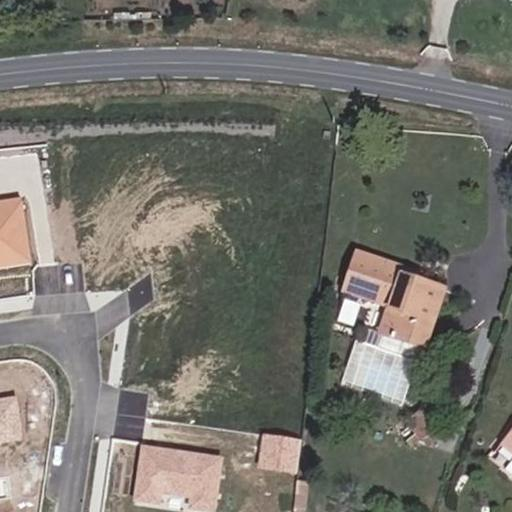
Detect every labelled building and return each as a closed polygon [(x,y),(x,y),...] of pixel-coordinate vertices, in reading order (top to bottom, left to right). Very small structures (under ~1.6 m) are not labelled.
[(0,267),(29,263),(18,199),(0,201),(0,267)] [(402,274),(404,268),(362,253),(348,289),(394,305),(383,334),(423,348),(445,290),(417,280),(402,274)] [(402,274),(417,280),(419,274),(404,268),(402,274)] [(0,442),(17,440),(11,400),(0,401),(0,442)] [(421,437),(441,422),(430,407),(410,422),(421,437)] [(511,410),(484,444),(506,462),(511,466),(511,410)] [(295,461),(297,442),(262,437),(259,456),(295,461)] [(186,510),(200,511),(209,511),(218,461),(166,453),(165,457),(156,456),(157,451),(140,448),(139,456),(131,501),(155,505),(157,494),(188,499),(186,510)] [(293,475),(295,461),(259,456),(257,470),(293,475)] [(511,466),(506,462),(493,479),(511,493),(511,466)]
